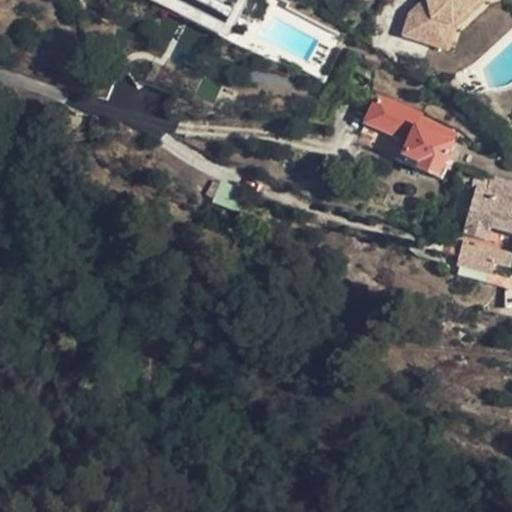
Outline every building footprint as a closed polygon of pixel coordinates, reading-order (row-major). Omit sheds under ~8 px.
[(220,27),(169,0),(149,0),(215,35),(220,27)] [(169,0),(220,27),(233,0),(169,0)] [(426,0),(405,19),(440,57),(503,0),(426,0)] [(147,84),(164,53),(134,37),(117,69),(147,84)] [(406,138),(418,107),(377,91),(365,122),(406,138)] [(437,182),(453,147),(418,131),(405,160),(422,167),(420,173),(437,182)] [(244,214),(251,193),(223,183),(215,204),(244,214)] [(511,199),(478,190),(465,239),(507,250),(510,237),(511,237),(511,199)]
